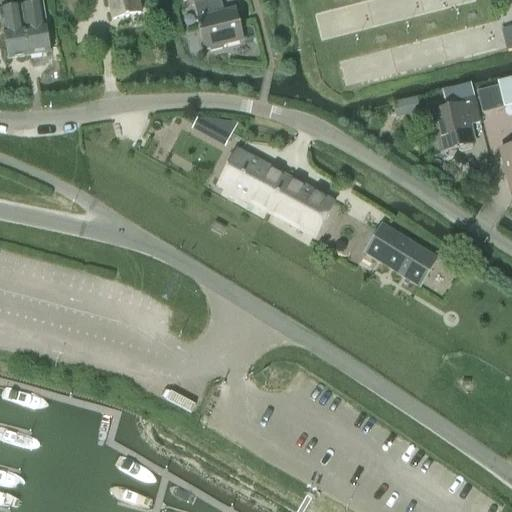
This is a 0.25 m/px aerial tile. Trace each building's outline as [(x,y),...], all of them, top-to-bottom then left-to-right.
[(108,0),(113,21),(141,14),(137,0),(108,0)] [(220,0),(211,0),(193,4),(205,51),(209,50),(210,53),(222,50),(222,47),(242,42),(234,11),(224,13),(220,0)] [(20,7),(28,56),(50,53),(42,4),(20,7)] [(0,20),(1,20),(8,60),(28,56),(20,7),(0,10),(0,20)] [(511,27),(501,30),(506,49),(506,50),(511,48),(511,27)] [(442,153),(457,149),(458,152),(460,153),(471,150),(473,148),(472,145),(473,144),(469,127),(481,124),(474,98),(471,87),(452,92),(454,103),(456,102),(457,107),(432,114),(442,153)] [(477,93),(482,114),(504,109),(498,88),(477,93)] [(405,101),(392,104),(392,106),(395,119),(409,116),(405,102),(405,101)] [(511,147),(500,151),(510,194),(511,193),(511,147)] [(219,188),(268,215),(288,179),(238,152),(219,188)] [(288,179),(268,215),(313,240),(333,204),(288,179)] [(382,227),(364,255),(419,289),(436,260),(382,227)] [(167,302),(173,291),(180,277),(174,274),(161,298),(167,302)]
